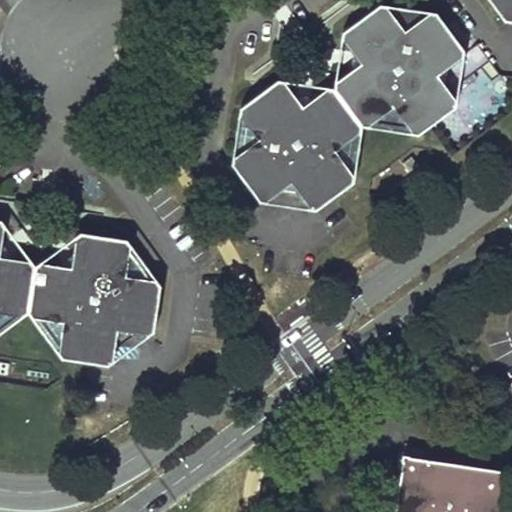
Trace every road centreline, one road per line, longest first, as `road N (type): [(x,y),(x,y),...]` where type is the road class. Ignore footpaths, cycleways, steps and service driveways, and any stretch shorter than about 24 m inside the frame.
road 1 (tertiary): [(511,181),(101,472)]
road 2 (tertiary): [(132,511),(511,231)]
